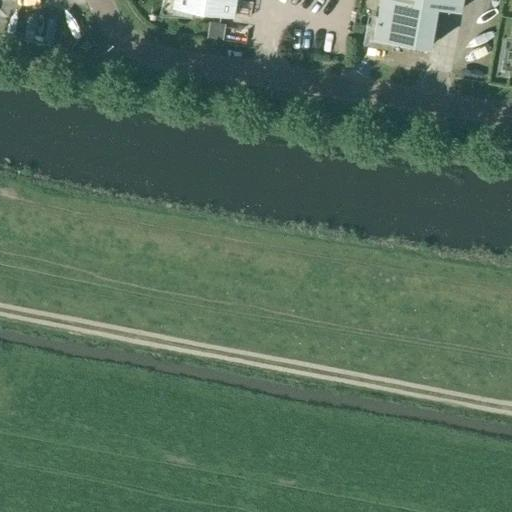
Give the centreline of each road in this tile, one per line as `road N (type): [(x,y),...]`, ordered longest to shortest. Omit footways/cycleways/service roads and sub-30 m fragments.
road 1 (track): [(0,307),(511,407)]
road 2 (unclassified): [(511,115),(163,60),(114,28),(97,0)]
